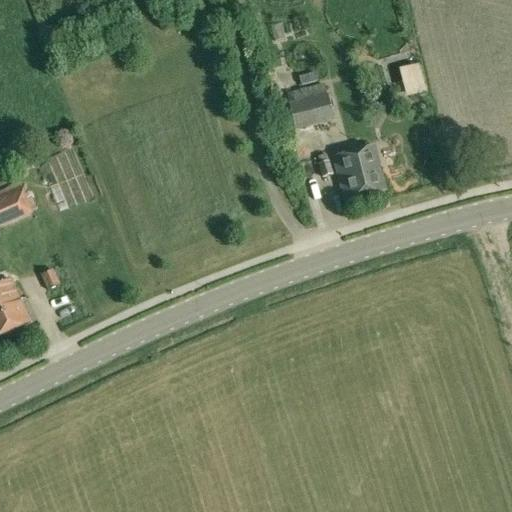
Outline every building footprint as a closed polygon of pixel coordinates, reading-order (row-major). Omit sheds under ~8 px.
[(288,122),(293,121),(295,131),(334,122),(323,85),(285,95),(288,106),(284,107),(288,122)] [(297,145),(295,137),(288,139),(290,147),(297,145)] [(386,192),(374,147),(332,158),(345,203),(386,192)] [(318,166),(322,179),(334,176),(330,163),(328,164),(325,157),(318,159),(320,165),(318,166)] [(0,225),(30,213),(18,186),(0,193),(0,225)] [(52,270),(39,277),(47,292),(60,285),(52,270)] [(0,337),(29,324),(10,281),(0,285),(0,337)]
